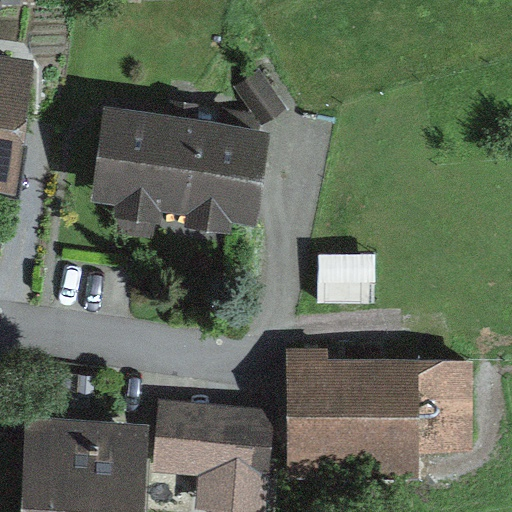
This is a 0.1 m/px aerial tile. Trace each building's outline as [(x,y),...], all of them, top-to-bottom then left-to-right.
[(25,65),(0,61),(0,178),(8,180),(25,65)] [(259,133),(107,114),(98,190),(249,209),(259,133)] [(451,323),(305,328),(309,436),(455,431),(451,323)] [(290,377),(222,373),(218,440),(286,444),(290,377)] [(132,511),(137,427),(31,422),(27,511),(132,511)]
